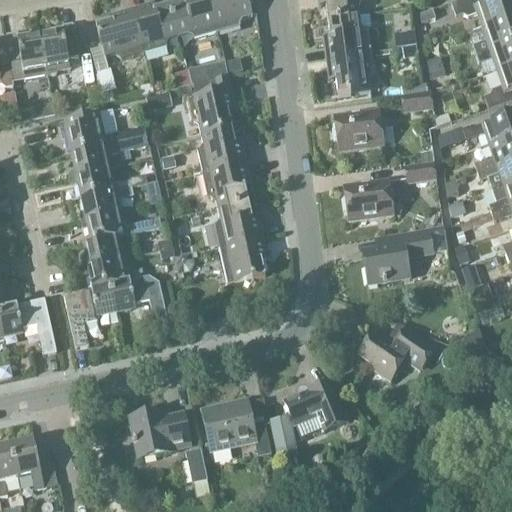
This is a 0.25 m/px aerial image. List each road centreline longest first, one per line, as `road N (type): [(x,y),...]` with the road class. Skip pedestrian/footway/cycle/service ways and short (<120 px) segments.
road 1 (residential): [(52,394),(276,345),(305,320),(312,281),(274,0)]
road 2 (residential): [(38,274),(10,155),(0,150)]
road 3 (residential): [(74,511),(52,394)]
